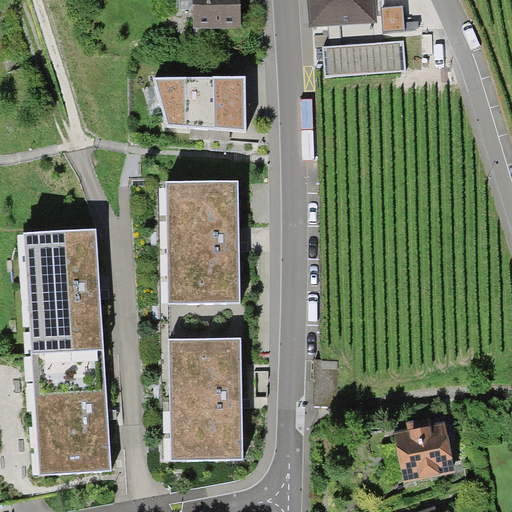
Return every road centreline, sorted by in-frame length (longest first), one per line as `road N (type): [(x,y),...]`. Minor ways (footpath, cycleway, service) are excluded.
road 1 (secondary): [(137,511),(146,399),(135,281),(64,0)]
road 2 (residential): [(289,501),(285,0)]
road 3 (residential): [(441,0),(511,212)]
road 4 (track): [(37,0),(76,144)]
